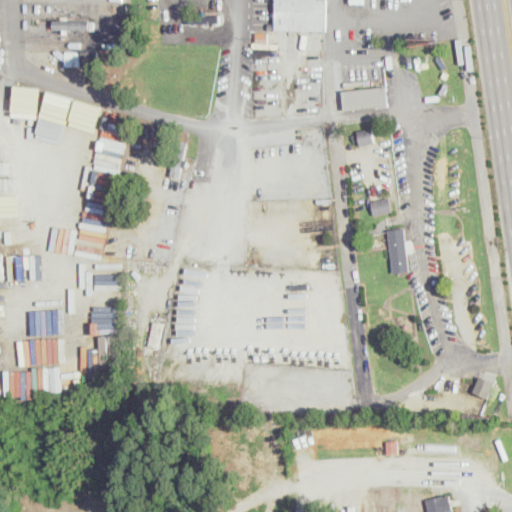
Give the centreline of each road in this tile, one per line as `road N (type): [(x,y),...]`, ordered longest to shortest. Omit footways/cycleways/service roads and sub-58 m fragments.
road 1 (residential): [(331,115),(202,126),(78,92),(36,74),(16,52),(12,0)]
road 2 (primary): [(490,0),(511,158)]
